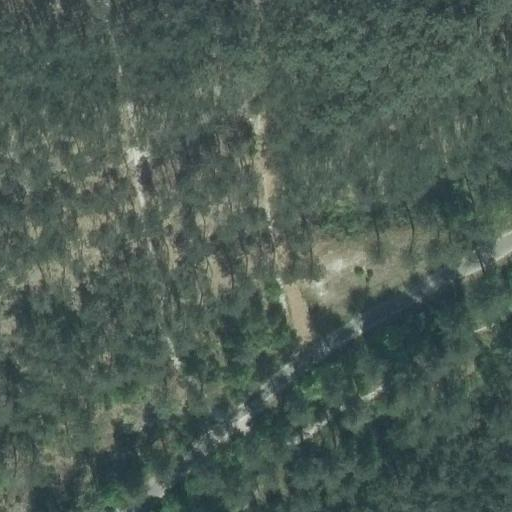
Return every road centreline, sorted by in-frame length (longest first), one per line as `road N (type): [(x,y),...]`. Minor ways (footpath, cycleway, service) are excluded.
road 1 (unknown): [(99,0),(163,323),(182,368),(227,427),(274,458)]
road 2 (unknown): [(511,313),(347,396),(274,458),(246,511)]
